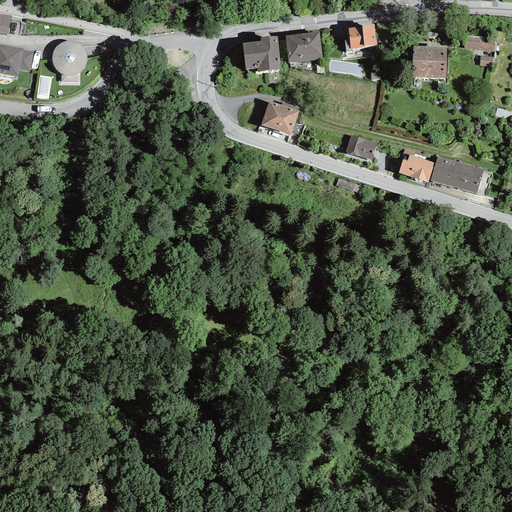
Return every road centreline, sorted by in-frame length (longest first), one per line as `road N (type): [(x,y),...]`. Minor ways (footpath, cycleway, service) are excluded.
road 1 (track): [(0,304),(73,311),(450,442),(511,452)]
road 2 (tertiary): [(209,50),(206,107),(228,134),(511,220)]
road 3 (tertiary): [(511,6),(415,9),(234,32),(209,50)]
road 4 (residential): [(139,46),(90,99),(66,109),(0,106)]
road 5 (residential): [(139,46),(120,32),(0,7)]
